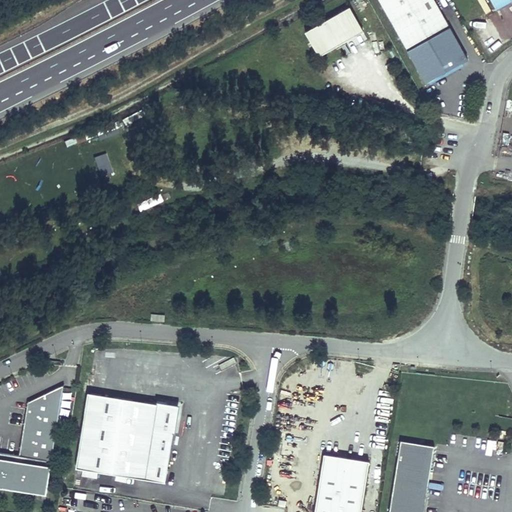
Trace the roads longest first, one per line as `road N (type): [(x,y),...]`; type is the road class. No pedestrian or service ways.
road 1 (unclassified): [(445,353),(114,325),(61,337),(0,367)]
road 2 (track): [(150,184),(207,180),(316,151),(465,170)]
road 3 (residential): [(445,353),(465,170),(511,57)]
road 4 (motorway): [(0,103),(201,0)]
road 5 (motorway): [(0,89),(174,0)]
road 6 (unknown): [(381,347),(364,411),(318,443),(306,511)]
road 7 (motorway): [(123,0),(0,61)]
road 8 (unknown): [(87,329),(86,360),(76,371),(0,407)]
